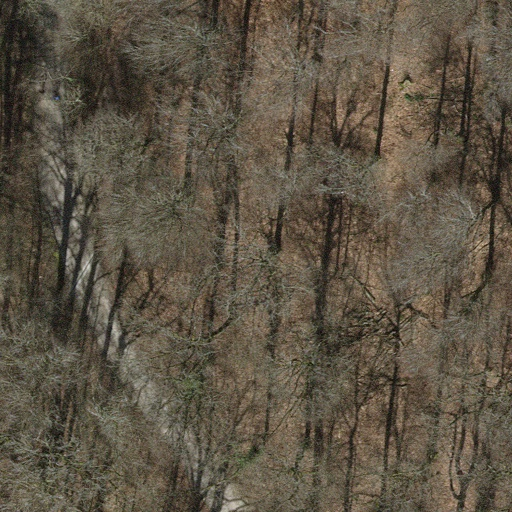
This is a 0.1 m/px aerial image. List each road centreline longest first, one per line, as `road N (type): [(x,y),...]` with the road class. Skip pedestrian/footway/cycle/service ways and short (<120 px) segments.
road 1 (track): [(53,0),(54,145),(97,299),(232,511)]
road 2 (track): [(97,299),(161,0)]
